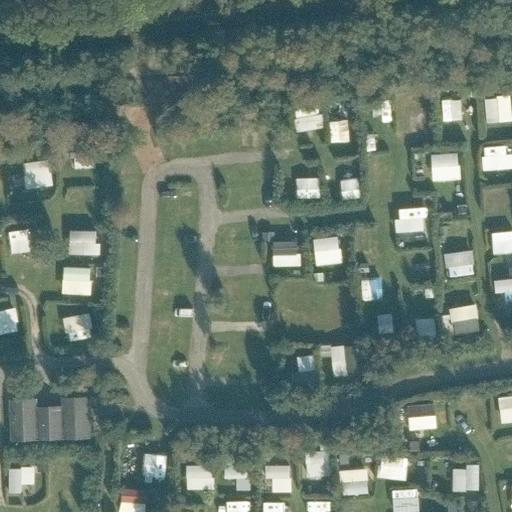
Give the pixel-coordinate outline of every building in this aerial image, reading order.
[(37,398),(9,399),(10,441),(89,438),(89,396),(61,397),(61,405),(37,406),(37,398)] [(348,454),(340,455),(340,463),(348,462),(348,454)] [(225,455),(225,464),(234,464),(235,455),(225,455)] [(49,461),(39,461),(39,470),(49,470),(49,461)] [(477,500),(467,501),(468,509),(478,508),(477,500)]
